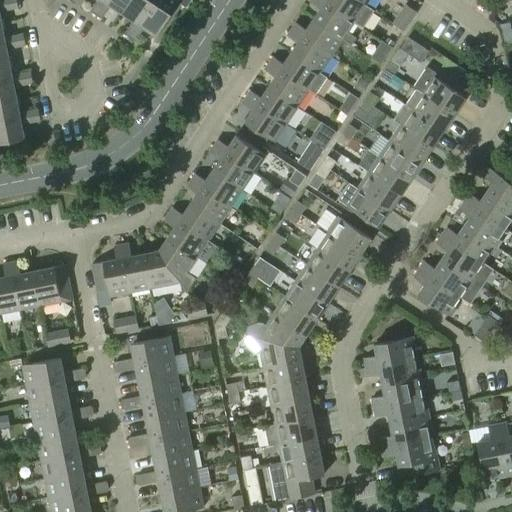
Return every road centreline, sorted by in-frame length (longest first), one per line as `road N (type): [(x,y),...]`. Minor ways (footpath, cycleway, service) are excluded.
road 1 (residential): [(363,489),(342,382),(348,332),(496,111),(498,59),(490,37),(436,0)]
road 2 (residential): [(71,230),(142,212),(291,0)]
road 3 (residential): [(127,511),(71,230)]
road 4 (tertiary): [(71,166),(117,146),(153,112),(229,0)]
road 5 (residential): [(41,30),(89,56),(94,90),(81,107),(59,112)]
